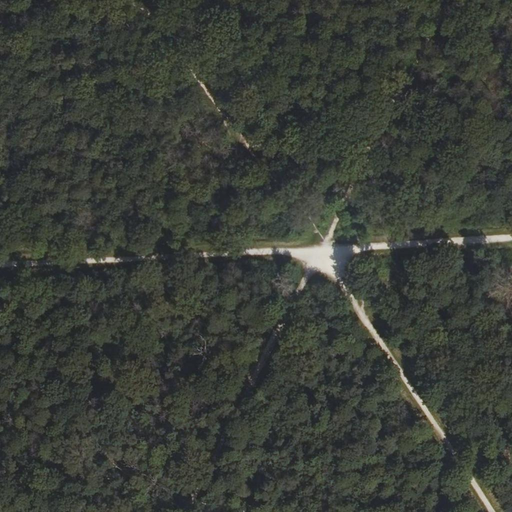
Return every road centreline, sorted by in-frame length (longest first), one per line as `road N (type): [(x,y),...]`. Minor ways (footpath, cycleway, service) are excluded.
road 1 (track): [(0,263),(322,245)]
road 2 (track): [(492,511),(322,245)]
road 3 (track): [(322,245),(185,38),(140,0)]
road 4 (track): [(190,511),(322,245)]
road 5 (track): [(322,245),(449,0)]
road 6 (track): [(322,245),(511,236)]
